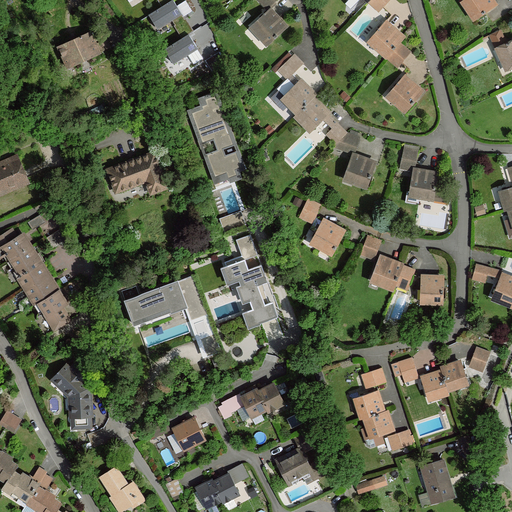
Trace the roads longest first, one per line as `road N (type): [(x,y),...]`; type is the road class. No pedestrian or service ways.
road 1 (residential): [(173,511),(121,430),(82,222)]
road 2 (residential): [(0,334),(94,511)]
road 3 (residential): [(464,246),(453,333),(354,352)]
road 4 (residential): [(415,0),(455,145)]
